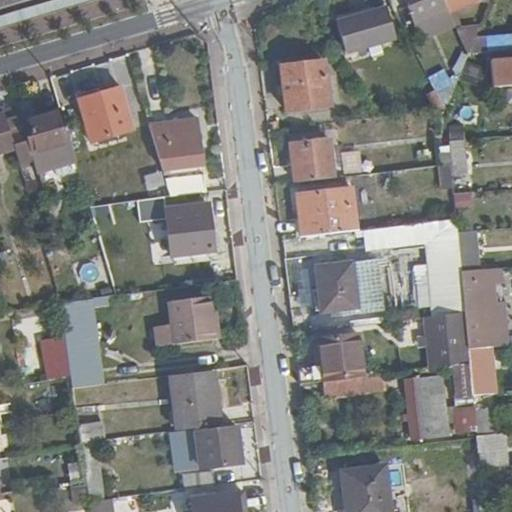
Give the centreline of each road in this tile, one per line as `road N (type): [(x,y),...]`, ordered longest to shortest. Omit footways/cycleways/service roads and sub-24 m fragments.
road 1 (residential): [(290,511),(226,0)]
road 2 (residential): [(0,64),(213,0)]
